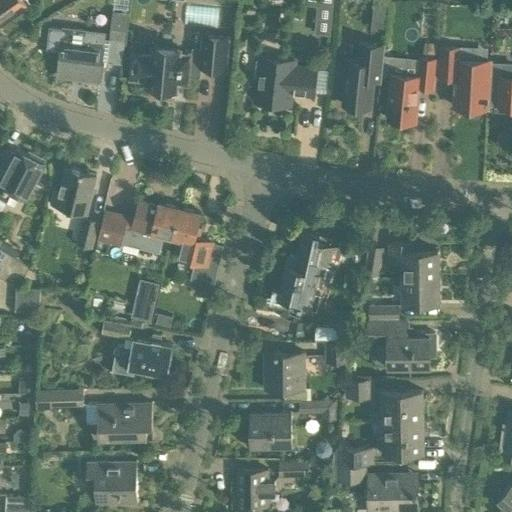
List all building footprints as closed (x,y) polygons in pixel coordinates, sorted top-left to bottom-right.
[(0,0),(0,24),(1,25),(0,24),(28,4),(24,0),(0,0)] [(113,13),(110,39),(123,41),(127,15),(113,13)] [(134,43),(131,77),(144,79),(143,84),(154,85),(154,90),(171,91),(171,86),(175,87),(176,79),(187,80),(187,75),(199,76),(200,66),(225,68),(228,36),(203,34),(201,49),(193,48),(192,52),(179,51),(179,47),(134,43)] [(62,41),(57,75),(99,80),(104,46),(62,41)] [(346,59),(344,75),(347,76),(344,104),(356,106),(358,108),(362,109),(365,107),(368,107),(371,80),(381,81),(385,44),(359,41),(357,61),(346,59)] [(425,45),(424,54),(438,55),(438,46),(425,45)] [(488,92),(490,68),(490,60),(459,58),(460,47),(441,46),(439,76),(455,78),(453,106),(467,106),(471,111),(480,111),(484,108),(487,108),(487,104),(488,92)] [(257,59),(255,74),(259,74),(256,100),(295,104),(297,90),(303,91),(303,92),(314,93),(317,68),(293,65),(294,59),(261,55),(261,59),(257,59)] [(392,73),(387,118),(415,121),(419,86),(433,88),(436,59),(420,57),(418,76),(392,73)] [(511,64),(501,64),(501,69),(490,68),(488,92),(487,104),(511,105),(511,64)] [(0,169),(0,197),(7,201),(12,191),(26,198),(44,163),(43,163),(45,159),(28,151),(27,154),(16,149),(4,171),(0,169)] [(54,190),(51,204),(87,213),(96,174),(66,166),(60,192),(54,190)] [(104,210),(99,238),(122,243),(123,239),(159,247),(162,234),(173,236),(180,206),(159,201),(158,204),(139,200),(135,217),(104,210)] [(180,206),(173,236),(183,239),(179,257),(218,266),(223,243),(213,241),(213,240),(199,237),(201,227),(197,226),(201,211),(180,206)] [(83,216),(77,243),(91,247),(97,220),(83,216)] [(287,254),(277,297),(293,301),(292,303),(302,305),(302,303),(311,305),(316,284),(321,285),(324,272),(320,271),(322,260),(338,264),(342,245),(329,242),(331,235),(301,228),(295,252),(290,251),(289,254),(287,254)] [(422,242),(390,242),(390,261),(403,261),(403,276),(439,275),(438,250),(422,250),(422,242)] [(369,244),(363,276),(377,276),(382,247),(369,244)] [(0,267),(9,254),(0,248),(0,267)] [(9,254),(0,267),(0,276),(6,280),(19,260),(9,254)] [(19,260),(6,280),(16,286),(29,266),(19,260)] [(439,275),(403,276),(404,303),(439,302),(439,275)] [(16,286),(15,298),(40,300),(40,287),(16,286)] [(72,296),(71,307),(81,308),(82,297),(72,296)] [(155,300),(137,296),(132,317),(150,321),(155,300)] [(15,298),(15,310),(39,311),(40,300),(15,298)] [(368,306),(368,319),(398,318),(398,305),(368,306)] [(104,318),(102,332),(130,337),(132,323),(104,318)] [(398,319),(398,318),(368,319),(368,320),(367,320),(368,342),(387,341),(388,365),(430,364),(430,355),(436,355),(435,332),(414,332),(411,330),(405,330),(405,319),(398,319)] [(115,352),(112,370),(133,374),(134,368),(167,374),(173,343),(133,336),(131,347),(115,352)] [(347,340),(326,340),(326,361),(347,361),(347,340)] [(304,351),(263,352),(264,387),(305,387),(304,351)] [(371,378),(345,379),(346,396),(372,396),(371,378)] [(83,388),(37,389),(37,408),(52,408),(52,404),(83,403),(83,388)] [(422,389),(376,390),(377,404),(382,404),(383,420),(423,420),(422,389)] [(337,397),(301,398),(301,411),(322,411),(323,420),(337,419),(337,397)] [(152,400),(97,402),(98,438),(153,436),(152,400)] [(20,413),(28,413),(28,402),(20,402),(20,413)] [(503,423),(500,448),(504,449),(503,460),(511,460),(511,409),(509,410),(507,423),(503,423)] [(291,413),(249,413),(250,446),(263,445),(263,448),(273,448),(273,445),(292,445),(291,413)] [(383,437),(377,437),(378,451),(424,450),(423,420),(383,420),(383,437)] [(13,432),(14,441),(27,441),(27,427),(18,427),(13,432)] [(371,447),(336,447),(336,464),(364,463),(372,463),(371,447)] [(137,459),(86,460),(87,484),(95,484),(96,503),(138,502),(137,459)] [(307,459),(279,459),(279,475),(307,475),(307,459)] [(364,463),(336,464),(337,479),(364,479),(364,463)] [(233,490),(233,508),(254,508),(254,504),(268,504),(268,492),(275,492),(274,480),(268,480),(268,469),(236,469),(236,490),(233,490)] [(417,473),(369,474),(369,510),(418,509),(417,473)] [(504,504),(495,511),(511,511),(511,482),(498,498),(504,504)] [(5,495),(5,507),(29,508),(29,496),(5,495)]
